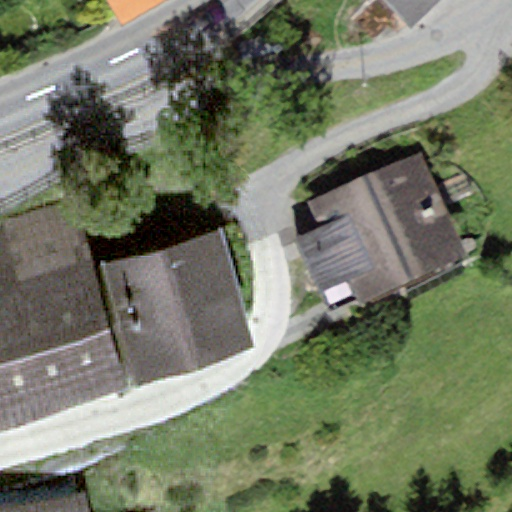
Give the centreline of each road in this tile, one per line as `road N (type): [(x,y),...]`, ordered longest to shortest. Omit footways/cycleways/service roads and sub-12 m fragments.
road 1 (residential): [(506,0),(420,46),(219,94),(0,174)]
road 2 (secondary): [(218,0),(138,50),(0,109)]
